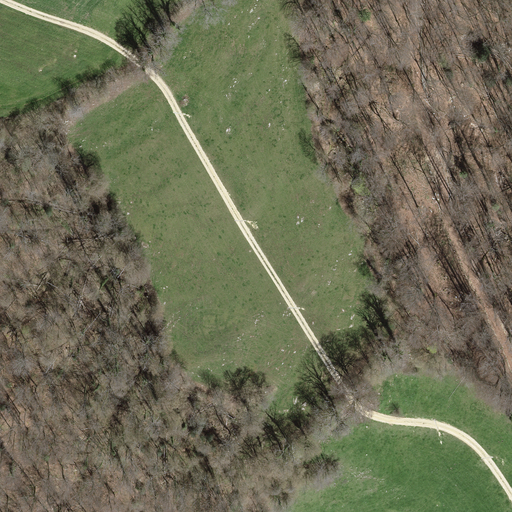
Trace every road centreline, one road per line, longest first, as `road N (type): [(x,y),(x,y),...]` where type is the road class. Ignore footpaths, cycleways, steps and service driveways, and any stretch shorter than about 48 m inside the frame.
road 1 (track): [(511,494),(455,431),(377,416),(347,399),(159,83),(102,39),(3,0)]
road 2 (track): [(511,351),(448,212),(415,0)]
road 3 (track): [(159,83),(0,159)]
